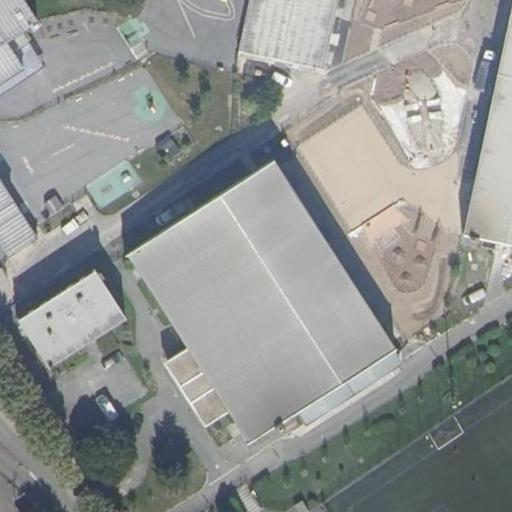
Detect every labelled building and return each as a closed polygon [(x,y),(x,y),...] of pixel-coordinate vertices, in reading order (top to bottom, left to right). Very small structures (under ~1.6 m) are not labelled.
[(19,0),(0,0),(0,240),(7,251),(33,235),(0,182),(0,70),(19,58),(5,36),(32,20),(19,0)] [(323,69),(337,0),(250,0),(240,52),(325,71),(325,69),(323,69)] [(511,0),(510,0),(460,232),(462,233),(467,234),(467,239),(476,241),(477,236),(511,243),(511,0)] [(245,441),(391,351),(389,349),(388,349),(273,165),(275,164),(273,162),(124,255),(125,257),(129,254),(187,347),(164,362),(204,426),(227,412),(245,441)] [(44,366),(122,317),(98,279),(101,277),(98,272),(95,274),(90,268),(14,317),(44,366)]
